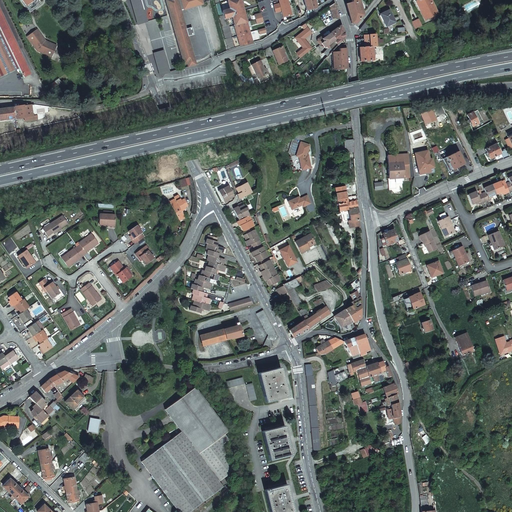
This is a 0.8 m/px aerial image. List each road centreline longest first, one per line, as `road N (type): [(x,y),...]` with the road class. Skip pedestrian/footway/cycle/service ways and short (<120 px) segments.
road 1 (trunk): [(511,56),(0,170)]
road 2 (trunk): [(0,180),(381,95)]
road 3 (residential): [(371,224),(381,315),(406,390),(406,431)]
road 4 (residential): [(152,84),(211,74),(216,60),(277,37),(334,0)]
road 5 (track): [(488,511),(478,485),(442,446),(459,397),(511,359)]
road 6 (residential): [(290,350),(320,511)]
road 7 (residential): [(216,208),(288,345)]
road 8 (residential): [(349,35),(363,188)]
road 9 (residential): [(14,101),(75,106),(153,89)]
road 10 (residential): [(364,328),(363,188)]
road 11 (residential): [(216,208),(128,310)]
road 12 (residential): [(153,89),(216,208)]
road 13 (trunk): [(381,95),(511,67)]
road 14 (trunk): [(381,95),(511,86)]
